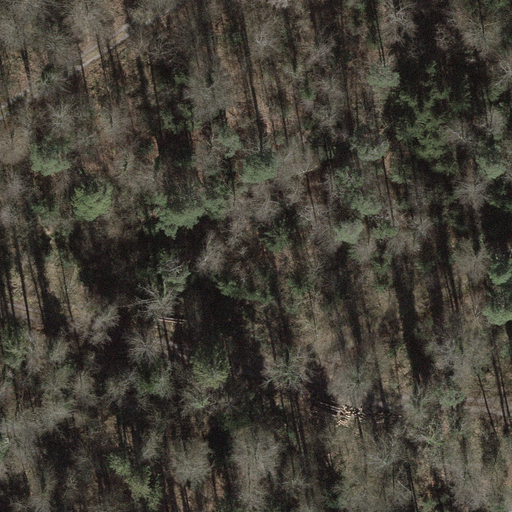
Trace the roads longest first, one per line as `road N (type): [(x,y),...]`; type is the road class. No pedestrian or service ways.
road 1 (track): [(0,306),(334,391),(507,402)]
road 2 (track): [(511,251),(279,377)]
road 3 (track): [(0,115),(169,0)]
